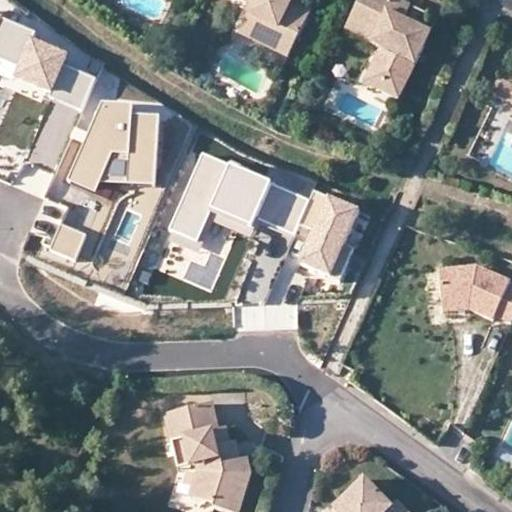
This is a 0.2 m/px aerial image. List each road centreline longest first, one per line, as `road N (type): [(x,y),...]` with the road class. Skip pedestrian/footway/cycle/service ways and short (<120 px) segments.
road 1 (residential): [(0,276),(17,310),(79,347),(171,356),(270,353),(293,367),(331,421)]
road 2 (residential): [(489,511),(379,432),(331,421)]
